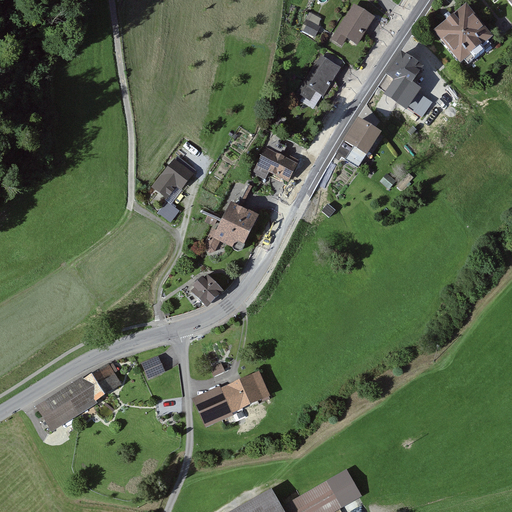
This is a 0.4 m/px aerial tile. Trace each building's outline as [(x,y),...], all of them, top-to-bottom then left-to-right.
[(373,18),(354,5),(332,39),(342,46),(348,38),(356,44),(373,18)] [(490,39),(467,10),(438,33),(461,62),(490,39)] [(303,36),(317,39),(322,19),(307,15),(303,36)] [(339,66),(321,55),(297,94),(311,102),(317,92),(322,95),(339,66)] [(422,68),(403,56),(389,75),(396,80),(408,88),(409,87),(422,68)] [(408,88),(396,80),(387,94),(406,107),(417,92),(409,87),(408,88)] [(380,133),(360,120),(346,142),(367,154),(380,133)] [(297,165),(267,148),(258,164),(288,181),(297,165)] [(192,176),(174,162),(154,189),(167,199),(176,186),(181,190),(192,176)] [(395,182),(387,175),(381,182),(388,189),(395,182)] [(165,204),(158,217),(174,224),(180,211),(165,204)] [(336,211),(328,204),(321,212),(330,219),(336,211)] [(256,218),(231,205),(217,231),(214,238),(220,241),(233,248),(234,250),(238,252),(242,250),(244,247),(244,244),(256,218)] [(215,252),(220,241),(214,238),(217,231),(212,229),(204,246),(205,251),(210,254),(215,252)] [(221,292),(206,277),(191,292),(206,307),(221,292)] [(162,373),(157,360),(144,366),(149,378),(162,373)] [(210,370),(214,379),(226,373),(221,364),(210,370)] [(109,366),(84,381),(96,400),(120,385),(109,366)] [(269,396),(260,374),(221,391),(231,413),(269,396)] [(84,381),(83,379),(38,408),(53,432),(98,403),(96,400),(84,381)] [(221,391),(220,388),(193,400),(205,428),(232,416),(231,413),(221,391)] [(327,487),(288,508),(289,511),(331,511),(339,508),(327,487)] [(279,511),(271,496),(241,511),(279,511)]
